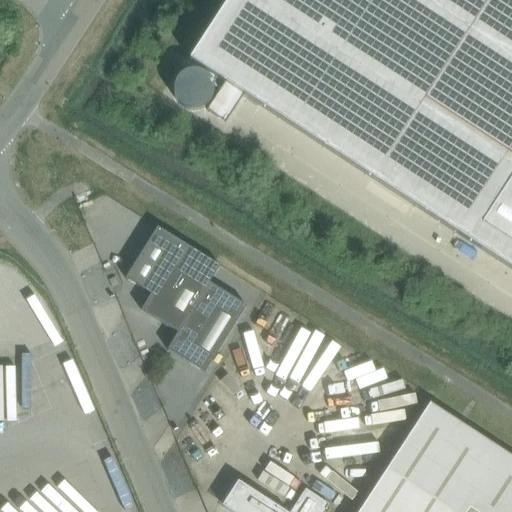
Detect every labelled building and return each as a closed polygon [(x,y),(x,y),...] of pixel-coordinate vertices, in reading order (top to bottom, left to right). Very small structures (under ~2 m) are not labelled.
[(511,0),(228,0),(189,60),(225,83),(207,111),(226,123),(244,96),(511,269),(511,0)] [(178,334),(210,284),(221,266),(158,227),(126,279),(152,294),(141,311),(178,334)] [(80,268),(79,304),(94,304),(95,269),(80,268)] [(247,307),(210,284),(178,334),(167,351),(205,374),(247,307)] [(467,511),(469,509),(473,511),(511,511),(511,456),(430,403),(359,511),(467,511)] [(285,511),(238,481),(222,506),(231,511),(324,511),(329,505),(306,490),(290,511),(285,511)]
